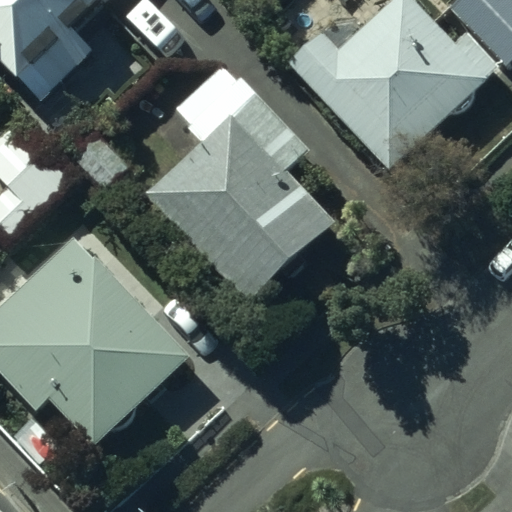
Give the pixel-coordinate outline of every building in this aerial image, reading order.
[(0,0),(0,64),(40,107),(93,56),(73,34),(109,0),(0,0)] [(333,21),(287,64),(391,178),(502,76),(467,37),(456,47),(412,0),(399,0),(368,29),(358,18),(333,21)] [(511,69),(511,0),(463,0),(450,12),(509,72),(511,69)] [(221,73),(179,114),(193,129),(188,133),(201,147),(146,199),(250,309),(283,279),(289,285),(309,266),(303,260),(336,228),(290,179),(313,157),(242,82),(235,88),(221,73)] [(18,125),(0,142),(0,181),(9,191),(0,200),(0,244),(5,249),(74,183),(18,125)] [(86,126),(61,150),(107,198),(132,174),(86,126)] [(192,363),(76,241),(0,314),(0,376),(37,416),(49,404),(97,454),(192,363)]
